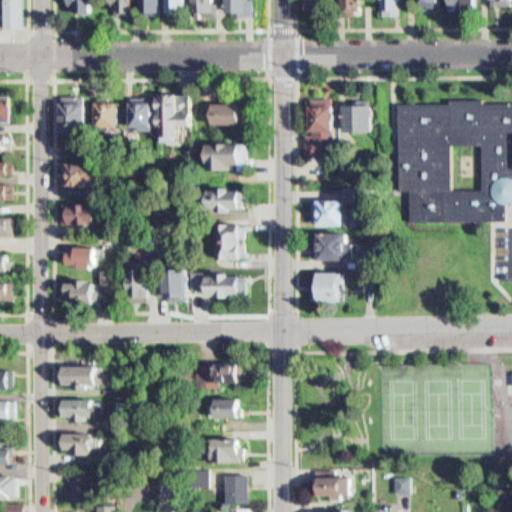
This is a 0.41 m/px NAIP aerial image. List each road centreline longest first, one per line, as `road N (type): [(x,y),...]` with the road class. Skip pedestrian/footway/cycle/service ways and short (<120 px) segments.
road 1 (residential): [(0,330),(511,325)]
road 2 (residential): [(511,50),(0,55)]
road 3 (residential): [(285,511),(280,0)]
road 4 (residential): [(42,511),(40,0)]
